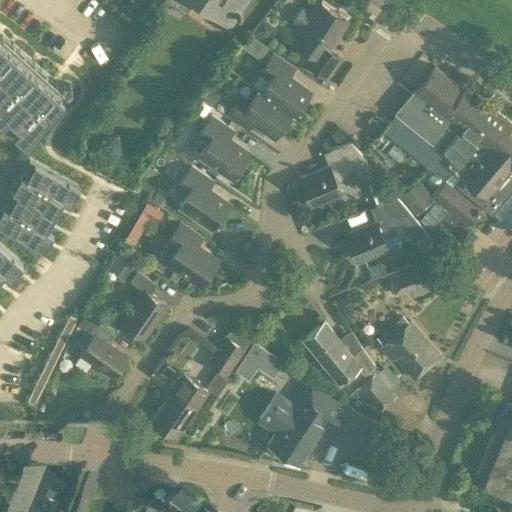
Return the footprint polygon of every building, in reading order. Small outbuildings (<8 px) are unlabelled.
[(165,0),(184,13),(192,1),(229,26),(246,0),(165,0)] [(292,21),(301,27),(292,40),(308,51),(302,61),(327,79),(342,56),(329,46),(346,20),(319,1),(310,14),(301,8),(292,21)] [(7,28),(0,35),(0,79),(29,48),(7,28)] [(240,47),(244,49),(252,37),(249,34),(240,47)] [(29,48),(0,79),(0,109),(7,116),(50,67),(29,48)] [(260,91),(289,112),(292,114),(309,90),(287,76),(294,66),(273,52),(259,73),(268,79),(260,91)] [(433,64),(393,112),(394,113),(449,159),(445,163),(459,175),(457,178),(453,183),(491,214),(492,212),(493,213),(508,225),(511,219),(511,123),(465,85),(463,88),(435,65),(433,64)] [(50,67),(7,116),(29,135),(72,87),(50,67)] [(289,112),(260,91),(257,89),(248,101),(239,95),(225,115),(246,129),(253,120),(274,134),(289,112)] [(211,115),(197,135),(207,141),(198,154),(231,176),(247,153),(226,139),(232,130),(211,115)] [(328,165),(299,177),(310,205),(340,193),(336,182),(352,169),(366,185),(367,184),(376,203),(396,195),(379,175),(349,140),(322,151),(328,165)] [(35,163),(26,179),(60,198),(67,202),(76,186),(35,163)] [(107,168),(96,163),(93,170),(104,175),(107,168)] [(191,165),(177,185),(187,192),(178,204),(211,227),(227,203),(206,189),(213,180),(191,165)] [(118,174),(107,168),(104,175),(114,181),(118,174)] [(129,179),(118,174),(114,181),(125,186),(129,179)] [(414,176),(397,192),(414,210),(431,195),(414,176)] [(26,179),(18,194),(51,213),(60,198),(26,179)] [(139,185),(129,179),(125,186),(136,192),(139,185)] [(432,196),(430,197),(432,198),(433,199),(432,201),(445,211),(437,220),(456,235),(464,225),(465,226),(479,208),(451,185),(445,180),(444,181),(432,196)] [(155,191),(150,198),(162,207),(167,199),(155,191)] [(18,194),(9,209),(43,228),(51,213),(18,194)] [(374,220),(345,232),(357,261),(387,248),(383,238),(399,224),(413,241),(425,230),(412,215),(397,197),(396,195),(376,203),(376,204),(369,207),(374,220)] [(145,201),(123,238),(133,244),(148,219),(155,223),(162,211),(145,201)] [(9,209),(0,225),(41,249),(50,233),(43,228),(9,209)] [(174,246),(159,268),(175,280),(181,271),(200,283),(216,260),(194,245),(201,236),(179,222),(166,241),(174,246)] [(0,245),(0,270),(2,272),(8,277),(20,264),(0,245)] [(122,279),(133,263),(118,253),(107,269),(122,279)] [(434,280),(426,262),(389,277),(396,295),(434,280)] [(129,281),(142,289),(120,320),(143,337),(166,305),(149,293),(156,283),(136,270),(129,281)] [(83,311),(75,321),(94,333),(79,353),(112,376),(126,355),(108,343),(114,333),(84,312),(83,311)] [(74,318),(67,315),(62,326),(69,329),(74,318)] [(324,320),(301,338),(339,384),(359,367),(364,373),(368,377),(355,388),(376,412),(395,394),(375,371),(377,370),(373,365),(374,364),(361,344),(351,352),(324,320)] [(382,344),(380,346),(392,359),(395,357),(413,378),(440,355),(410,320),(409,321),(382,344)] [(233,324),(226,335),(224,334),(205,362),(226,376),(245,348),(244,347),(251,336),(233,324)] [(63,340),(69,329),(62,326),(56,336),(63,340)] [(58,351),(63,340),(56,336),(51,347),(58,351)] [(53,361),(58,351),(51,347),(46,358),(53,361)] [(47,372),(53,361),(46,358),(40,368),(47,372)] [(42,383),(47,372),(40,368),(35,379),(42,383)] [(183,375),(151,421),(174,437),(198,404),(196,403),(205,391),(183,375)] [(275,390),(256,419),(275,431),(267,442),(298,463),(322,428),(330,434),(329,435),(356,453),(382,426),(367,416),(342,399),(311,378),(310,379),(303,389),(294,402),(275,390)] [(37,393),(42,383),(35,379),(29,390),(37,393)] [(31,404),(37,393),(29,390),(24,401),(31,404)] [(511,410),(511,413),(482,482),(511,494),(511,410)] [(26,474),(10,511),(54,511),(63,489),(26,474)] [(179,511),(186,502),(176,496),(167,509),(171,511),(179,511)]
